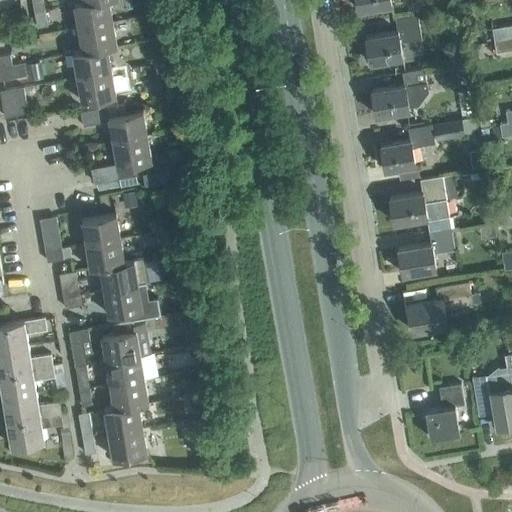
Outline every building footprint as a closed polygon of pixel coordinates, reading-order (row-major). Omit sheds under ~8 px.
[(113,20),(108,0),(91,0),(84,1),(83,0),(74,2),(78,27),(113,20)] [(391,0),(356,0),(358,8),(392,3),(391,0)] [(47,24),(44,8),(33,10),(36,26),(47,24)] [(397,29),(366,35),(368,47),(365,47),(367,59),(370,58),(370,61),(403,56),(400,41),(422,37),(418,14),(395,18),(397,29)] [(117,45),(113,20),(78,27),(82,49),(82,50),(107,46),(107,47),(117,45)] [(511,35),(511,23),(492,27),(494,39),(511,35)] [(511,48),(511,35),(494,39),(496,51),(511,48)] [(159,46),(160,59),(174,57),(172,44),(159,46)] [(111,69),(107,47),(107,46),(82,50),(82,49),(72,51),(77,76),(111,69)] [(0,54),(0,65),(12,64),(10,53),(0,54)] [(39,58),(25,61),(28,76),(42,74),(39,58)] [(170,67),(168,59),(153,62),(155,70),(170,67)] [(25,61),(12,64),(0,65),(0,78),(27,74),(25,61)] [(376,114),(410,108),(409,105),(419,104),(429,92),(424,67),(402,71),(404,83),(372,88),(376,114)] [(116,94),(111,69),(77,76),(81,100),(116,94)] [(453,70),(440,79),(447,90),(461,82),(453,70)] [(0,89),(5,116),(28,112),(23,86),(0,89)] [(109,120),(111,129),(113,140),(147,134),(143,109),(125,112),(124,102),(81,109),(83,124),(109,120)] [(506,110),(497,111),(500,123),(508,121),(506,110)] [(462,136),(459,119),(434,123),(437,140),(462,136)] [(511,132),(511,120),(508,121),(508,122),(508,121),(500,123),(502,135),(511,132)] [(435,142),(433,129),(432,122),(409,126),(411,138),(381,143),(385,168),(415,163),(412,145),(435,142)] [(151,159),(147,134),(113,140),(116,162),(91,167),(94,182),(101,181),(119,178),(136,174),(134,162),(151,159)] [(138,183),(136,174),(119,178),(121,186),(138,183)] [(449,214),(447,197),(443,174),(420,178),(422,190),(390,195),(394,221),(426,216),(427,217),(449,214)] [(119,178),(101,181),(103,190),(121,186),(119,178)] [(126,205),(137,203),(135,191),(124,193),(126,205)] [(82,218),(86,243),(121,237),(116,212),(82,218)] [(56,215),(40,218),(44,242),(60,240),(56,215)] [(434,252),(455,248),(451,225),(429,229),(431,241),(398,246),(403,272),(436,266),(434,252)] [(165,232),(166,246),(186,244),(185,230),(165,232)] [(125,260),(125,259),(121,237),(86,243),(90,267),(100,266),(99,265),(125,260)] [(63,257),(62,247),(45,250),(47,260),(63,257)] [(148,281),(144,256),(125,259),(125,260),(99,265),(100,266),(104,288),(145,281),(148,281)] [(61,284),(77,281),(75,270),(59,273),(61,284)] [(445,309),(473,304),(469,279),(435,285),(437,297),(408,302),(412,330),(448,324),(445,309)] [(148,299),(145,281),(104,288),(108,313),(120,311),(122,320),(160,314),(157,298),(148,299)] [(81,304),(80,294),(63,297),(65,307),(81,304)] [(0,322),(0,347),(28,343),(26,331),(46,328),(44,315),(0,322)] [(133,324),(132,319),(112,322),(114,332),(101,334),(106,359),(150,351),(145,322),(133,324)] [(90,355),(85,328),(69,331),(74,358),(90,355)] [(191,336),(192,342),(208,339),(207,333),(191,336)] [(464,339),(446,342),(449,359),(467,357),(464,339)] [(30,356),(28,343),(0,347),(0,372),(53,363),(51,352),(30,356)] [(144,377),(140,354),(150,352),(150,351),(106,359),(110,383),(144,377)] [(62,362),(53,363),(54,375),(56,386),(66,385),(62,362)] [(94,379),(91,362),(75,365),(78,381),(94,379)] [(54,375),(53,363),(0,372),(0,380),(3,397),(36,391),(34,379),(54,375)] [(511,363),(499,366),(498,364),(488,372),(500,388),(490,390),(496,425),(511,422),(511,363)] [(213,366),(195,369),(198,387),(216,384),(213,366)] [(149,401),(144,377),(110,383),(114,405),(114,406),(139,402),(139,403),(149,401)] [(456,404),(465,403),(461,382),(439,385),(442,405),(425,408),(430,437),(460,432),(456,404)] [(98,402),(95,386),(79,389),(82,405),(98,402)] [(38,403),(36,391),(3,397),(7,421),(61,411),(59,399),(38,403)] [(192,400),(194,414),(204,412),(202,399),(192,400)] [(143,426),(139,403),(139,402),(114,406),(114,405),(104,407),(108,432),(143,426)] [(42,426),(62,422),(61,411),(7,421),(11,445),(44,439),(42,426)] [(91,427),(89,411),(78,413),(81,429),(91,427)] [(198,436),(208,435),(205,417),(195,419),(198,436)] [(69,425),(61,427),(62,435),(70,434),(69,425)] [(147,450),(143,426),(108,432),(112,457),(147,450)] [(96,451),(93,435),(82,436),(85,453),(96,451)]
